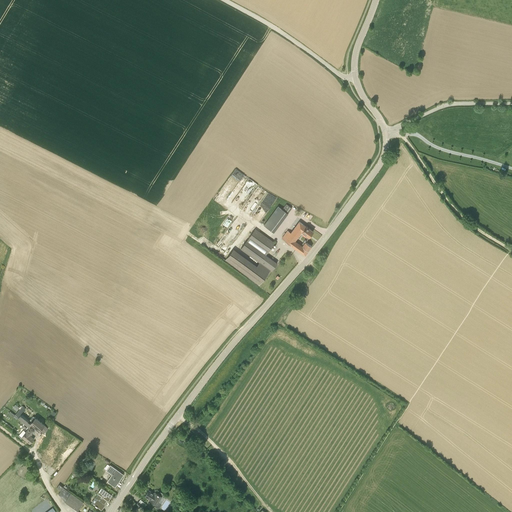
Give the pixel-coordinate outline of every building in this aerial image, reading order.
[(282,209),(278,206),(264,225),(274,233),(292,208),(286,204),(282,209)] [(228,217),(224,225),(229,227),(233,220),(228,217)] [(300,221),(294,228),(301,233),(302,232),(303,233),(309,237),(310,235),(313,231),(300,221)] [(287,230),(282,238),(298,250),(305,255),(311,246),(305,242),(302,245),(301,245),(295,241),(298,237),(299,238),(303,233),(302,232),(301,233),(294,228),(290,232),(287,230)] [(277,263),(266,255),(274,242),(255,229),(240,249),(259,262),(270,270),(271,271),(277,263)] [(270,270),(259,262),(257,265),(233,248),(225,261),(259,286),(270,270)] [(9,411),(10,411),(8,413),(13,417),(15,415),(15,416),(18,418),(29,427),(30,427),(30,426),(32,424),(40,430),(44,425),(35,417),(30,422),(21,414),(26,409),(22,406),(19,409),(14,405),(10,410),(9,411)] [(51,410),(48,417),(53,420),(56,412),(51,410)] [(26,432),(22,437),(30,444),(34,439),(30,435),(34,430),(30,427),(26,432)] [(108,481),(111,483),(115,486),(115,485),(120,478),(123,474),(110,465),(106,470),(112,474),(108,481)] [(78,510),(81,506),(84,501),(64,486),(61,490),(59,494),(65,502),(78,510)] [(104,503),(106,501),(107,499),(108,500),(112,495),(101,487),(97,493),(100,495),(98,499),(95,497),(92,503),(101,509),(105,504),(104,503)] [(155,491),(154,493),(149,490),(145,496),(150,499),(149,501),(156,504),(154,506),(158,508),(159,508),(162,504),(161,503),(159,502),(163,496),(155,491)]
